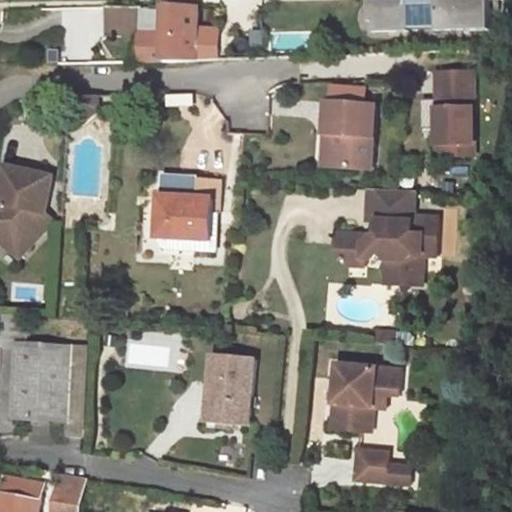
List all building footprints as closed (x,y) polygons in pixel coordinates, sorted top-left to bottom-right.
[(502,0),(375,0),(376,33),(503,31),(502,0)] [(139,57),(196,56),(196,6),(158,7),(159,29),(138,30),(139,57)] [(100,42),(131,42),(130,11),(100,11),(100,42)] [(476,68),(439,69),(439,111),(428,111),(428,125),(440,125),(440,154),(477,153),(476,68)] [(73,93),(71,125),(85,126),(104,107),(104,92),(73,93)] [(376,102),(326,98),(325,129),(334,130),(332,163),(372,165),(376,102)] [(325,129),(323,163),(332,163),(334,130),(325,129)] [(0,203),(0,236),(22,257),(49,226),(34,213),(35,209),(45,210),(51,172),(6,165),(0,203)] [(161,171),(157,233),(159,237),(162,240),(165,243),(169,245),(212,248),(215,208),(221,208),(221,207),(223,175),(161,171)] [(384,250),(392,257),(391,269),(412,269),(411,282),(427,283),(429,252),(441,253),(443,216),(418,215),(419,187),(370,184),(369,217),(376,218),(375,231),(368,237),(363,231),(343,230),(341,249),(351,261),(367,262),(367,255),(377,256),(384,250)] [(34,213),(49,226),(56,219),(45,210),(35,209),(34,213)] [(390,281),(411,282),(412,269),(391,269),(390,281)] [(18,311),(0,310),(0,337),(16,339),(18,311)] [(401,329),(382,327),(381,338),(400,339),(401,329)] [(72,346),(18,344),(15,413),(67,416),(72,346)] [(258,358),(215,353),(211,387),(221,388),(217,420),(251,424),(258,358)] [(407,367),(340,362),(336,426),(376,429),(378,403),(379,391),(392,392),(405,393),(407,367)] [(221,388),(211,387),(207,420),(217,420),(221,388)] [(392,392),(379,391),(378,403),(391,405),(392,392)] [(388,451),(358,448),(356,478),(386,481),(387,463),(388,451)] [(412,465),(387,463),(386,481),(412,483),(412,465)] [(42,511),(48,479),(6,473),(0,511),(42,511)] [(82,511),(88,481),(62,477),(54,511),(82,511)]
